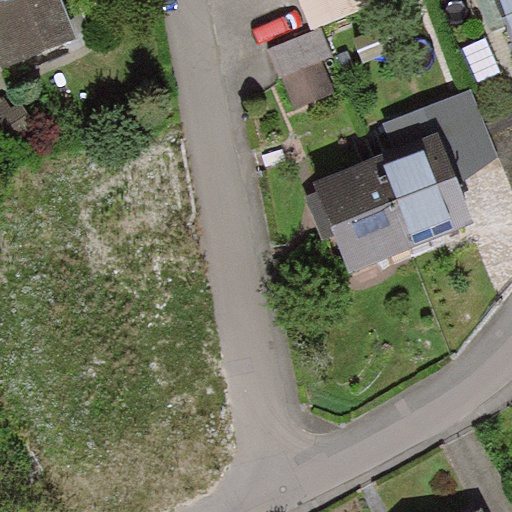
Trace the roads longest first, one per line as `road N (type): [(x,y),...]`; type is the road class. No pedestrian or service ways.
road 1 (residential): [(186,0),(275,497)]
road 2 (residential): [(275,497),(395,441),(511,353)]
